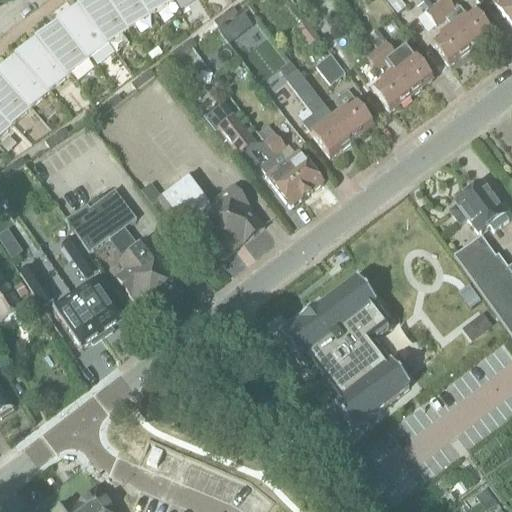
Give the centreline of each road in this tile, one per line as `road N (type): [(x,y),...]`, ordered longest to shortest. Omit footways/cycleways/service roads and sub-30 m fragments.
road 1 (residential): [(511,92),(72,427)]
road 2 (residential): [(72,427),(107,464),(215,511)]
